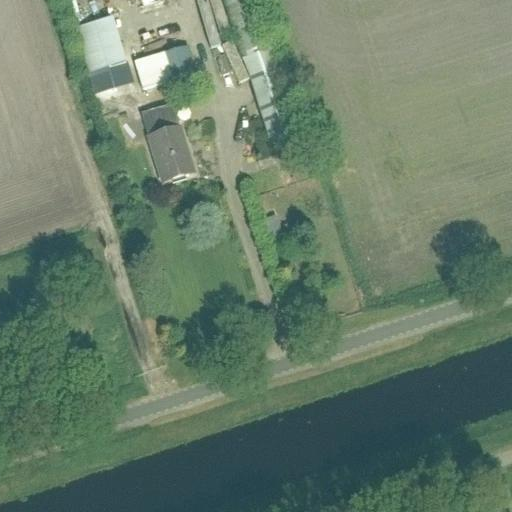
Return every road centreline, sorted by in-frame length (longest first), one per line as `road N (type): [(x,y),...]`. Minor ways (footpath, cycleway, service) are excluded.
road 1 (tertiary): [(0,457),(511,292)]
road 2 (unclassified): [(342,511),(511,456)]
